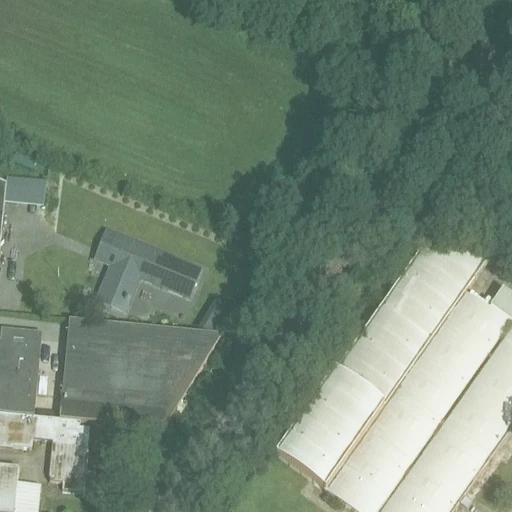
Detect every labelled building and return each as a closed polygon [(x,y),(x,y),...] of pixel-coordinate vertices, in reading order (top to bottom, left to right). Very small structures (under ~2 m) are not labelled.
[(352,353),(277,460),(350,511),(455,511),(457,510),(460,506),(465,499),(511,431),(511,329),(488,313),(465,297),(488,264),(439,230),(430,243),(363,338),(352,353)] [(133,243),(132,247),(107,237),(101,253),(115,258),(98,303),(111,308),(111,309),(123,314),(137,279),(188,299),(200,270),(133,243)] [(69,322),(59,423),(80,425),(162,434),(220,338),(69,322)] [(0,411),(32,415),(39,336),(25,334),(24,349),(0,346),(0,411)] [(56,456),(51,456),(49,484),(62,485),(61,494),(92,496),(94,477),(85,476),(89,432),(79,431),(80,425),(59,423),(0,417),(0,448),(30,451),(31,441),(57,443),(56,456)] [(0,511),(14,511),(18,471),(0,469),(0,511)] [(465,499),(460,506),(467,511),(472,504),(465,499)]
